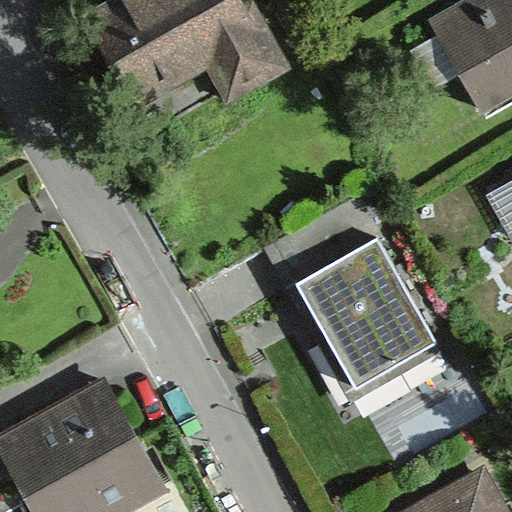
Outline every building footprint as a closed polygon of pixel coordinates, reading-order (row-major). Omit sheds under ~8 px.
[(278,73),(236,0),(121,0),(82,22),(132,109),(204,68),(224,103),(278,73)] [(511,103),(511,0),(477,0),(429,29),(484,121),(511,103)] [(358,201),(266,253),(361,420),(445,372),(375,248),(383,243),(358,201)] [(135,511),(160,498),(99,388),(0,442),(0,511),(12,511),(22,507),(24,511),(135,511)] [(499,511),(479,475),(413,511),(499,511)]
